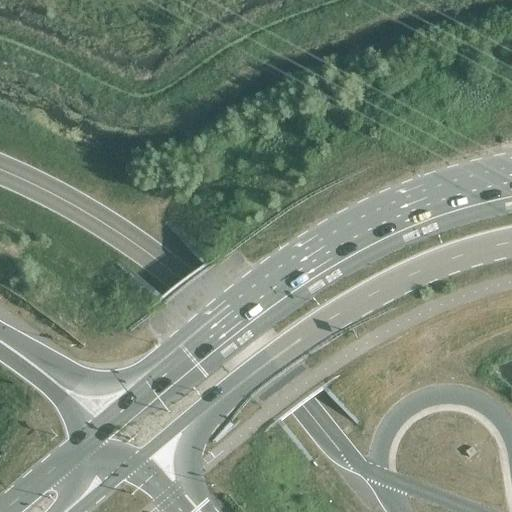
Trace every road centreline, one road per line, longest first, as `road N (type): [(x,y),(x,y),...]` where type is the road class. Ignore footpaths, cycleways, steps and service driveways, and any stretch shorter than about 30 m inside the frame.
road 1 (secondary): [(511,183),(389,216),(306,265),(92,435)]
road 2 (secondary): [(137,459),(356,299),(511,244)]
road 3 (motorway): [(92,435),(56,386),(0,343)]
